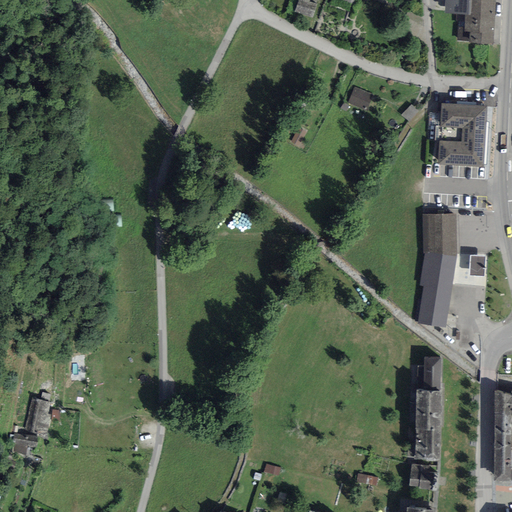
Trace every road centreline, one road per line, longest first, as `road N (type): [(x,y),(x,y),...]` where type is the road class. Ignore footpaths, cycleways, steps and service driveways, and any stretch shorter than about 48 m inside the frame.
road 1 (residential): [(141,511),(162,411),(161,176),(244,5)]
road 2 (track): [(438,80),(345,234),(290,301),(252,379),(242,466),(214,511)]
road 3 (residential): [(244,5),(359,62),(431,80)]
road 4 (tertiary): [(484,511),(487,367),(494,345),(511,336)]
